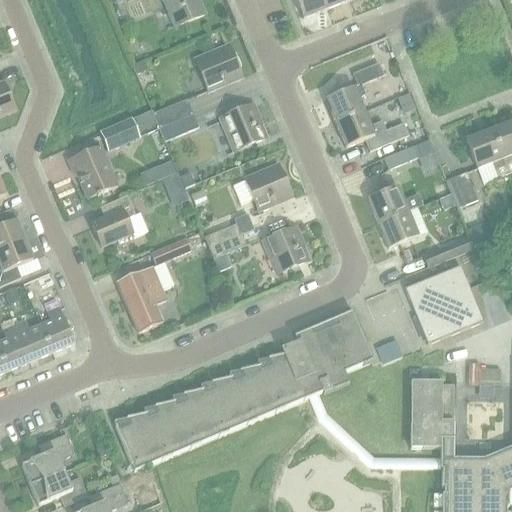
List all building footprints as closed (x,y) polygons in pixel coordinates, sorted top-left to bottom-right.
[(161,0),(174,29),(204,17),(196,0),(161,0)] [(323,0),(294,0),(302,20),(327,10),(323,0)] [(350,0),(323,0),(327,10),(351,1),(350,0)] [(226,48),(194,61),(207,93),(240,80),(226,48)] [(144,63),(134,67),(138,75),(148,70),(144,63)] [(325,101),(335,125),(362,113),(357,99),(364,96),(360,87),(383,77),(378,65),(352,76),(357,88),(325,101)] [(400,82),(390,86),(396,101),(407,96),(400,82)] [(0,116),(14,111),(4,84),(0,85),(0,116)] [(161,130),(191,116),(186,104),(156,116),(161,130)] [(252,107),(219,121),(233,153),(265,140),(252,107)] [(368,128),(362,113),(335,125),(345,150),(364,142),(369,154),(408,138),(403,126),(385,133),(381,123),(368,128)] [(197,129),(191,116),(161,130),(166,142),(197,129)] [(138,140),(130,121),(100,134),(108,153),(138,140)] [(511,124),(492,133),(509,176),(511,174),(511,124)] [(509,176),(492,133),(465,143),(477,172),(491,167),(497,181),(509,176)] [(428,142),(383,161),(387,172),(417,160),(432,153),(428,142)] [(74,178),(76,177),(87,201),(116,188),(99,148),(67,162),(74,178)] [(169,161),(139,174),(145,186),(175,174),(169,161)] [(277,167),(244,181),(245,183),(232,188),(240,207),(253,201),(258,213),(290,200),(277,167)] [(189,174),(179,178),(184,190),(194,186),(189,174)] [(447,184),(458,211),(476,204),(465,177),(447,184)] [(397,189),(367,202),(377,226),(407,214),(416,210),(421,208),(417,196),(402,202),(397,189)] [(198,193),(190,196),(195,208),(202,206),(198,193)] [(104,220),(90,226),(100,249),(131,236),(133,240),(146,234),(138,215),(135,217),(126,198),(99,209),(104,220)] [(407,214),(377,226),(387,250),(417,238),(407,214)] [(203,238),(207,248),(252,230),(247,216),(233,221),(235,226),(203,238)] [(0,251),(23,242),(15,222),(0,228),(0,251)] [(308,262),(294,230),(262,243),(275,276),(308,262)] [(239,237),(207,249),(211,259),(243,246),(239,237)] [(186,241),(149,256),(154,268),(191,252),(186,241)] [(428,270),(471,252),(467,241),(423,259),(428,270)] [(32,262),(23,242),(0,251),(0,288),(20,280),(15,269),(32,262)] [(426,346),(482,324),(459,268),(403,291),(426,346)] [(150,269),(115,284),(137,335),(162,325),(173,320),(165,303),(150,269)] [(14,290),(3,294),(8,306),(19,301),(14,290)] [(51,322),(39,327),(51,354),(74,345),(59,308),(47,313),(51,322)] [(351,313),(293,337),(293,338),(301,358),(289,362),(287,357),(287,355),(267,360),(268,361),(271,367),(260,372),(258,369),(259,369),(259,367),(239,372),(239,373),(240,373),(242,379),(231,384),(230,381),(231,381),(230,379),(211,384),(211,385),(214,391),(203,396),(201,393),(202,393),(202,391),(182,396),(182,397),(183,397),(186,403),(174,408),(173,405),(174,405),(173,403),(154,408),(154,409),(155,409),(157,415),(146,420),(145,417),(145,415),(126,420),(126,421),(129,427),(117,432),(115,428),(114,429),(133,474),(308,400),(316,396),(321,394),(322,396),(348,385),(343,374),(361,366),(362,367),(372,362),(351,313)] [(11,321),(1,325),(3,332),(14,327),(11,321)] [(51,354),(39,327),(29,331),(25,322),(14,327),(29,363),(51,354)] [(29,363),(14,327),(3,332),(7,341),(0,343),(0,356),(7,373),(29,363)] [(390,336),(374,340),(377,352),(393,348),(390,336)] [(478,365),(468,365),(467,387),(478,387),(478,365)] [(499,388),(499,371),(479,371),(479,388),(499,388)] [(511,448),(482,461),(452,461),(451,442),(452,442),(452,408),(452,387),(441,387),(441,384),(410,384),(409,427),(409,450),(439,451),(439,461),(372,461),(324,416),(316,396),(308,400),(317,421),(369,469),(439,470),(439,471),(441,472),(441,489),(443,489),(443,496),(441,496),(440,511),(505,511),(505,509),(507,509),(507,505),(507,494),(511,491),(511,448)] [(20,467),(29,487),(63,473),(58,462),(73,456),(65,436),(38,448),(42,458),(20,467)] [(67,484),(63,473),(29,487),(37,508),(59,499),(63,509),(87,499),(79,480),(67,484)] [(148,474),(141,477),(145,488),(152,485),(148,474)] [(111,489),(87,499),(92,509),(85,511),(111,511),(127,506),(119,487),(111,490),(111,489)]
